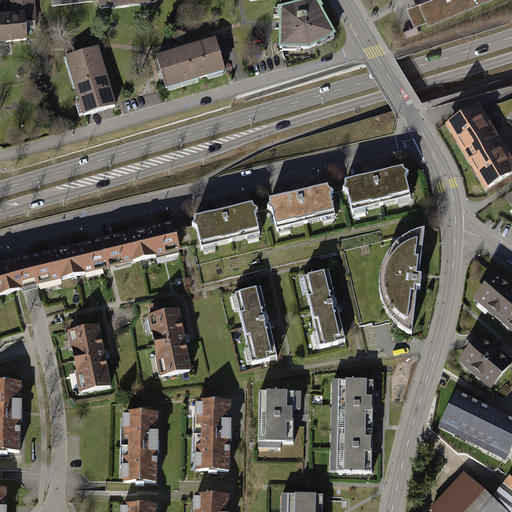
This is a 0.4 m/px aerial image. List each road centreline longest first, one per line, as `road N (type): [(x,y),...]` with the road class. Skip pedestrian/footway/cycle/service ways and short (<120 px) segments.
road 1 (secondary): [(0,214),(511,56)]
road 2 (secondary): [(511,36),(0,189)]
road 3 (residential): [(17,234),(423,136)]
road 4 (residential): [(0,158),(371,49)]
road 5 (tertiary): [(454,231),(440,336),(392,511)]
road 6 (residential): [(17,234),(52,377),(59,433),(54,511)]
